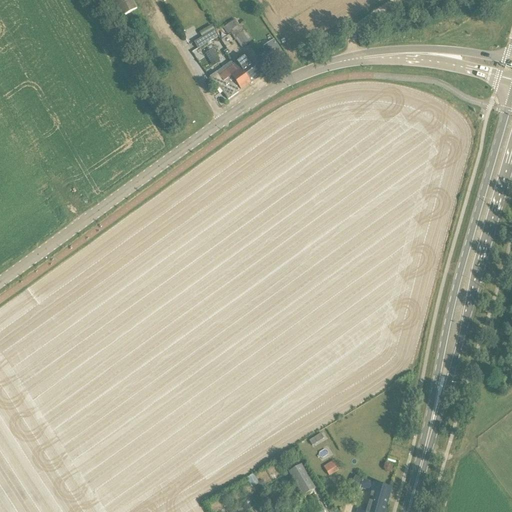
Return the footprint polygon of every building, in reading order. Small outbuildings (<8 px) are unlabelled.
[(131,0),(112,0),(122,18),(136,10),(131,0)] [(228,35),(230,33),(240,27),(239,26),(235,20),(223,28),(228,35)] [(244,24),(240,27),(230,33),(235,41),(242,49),(253,41),(248,34),(250,33),(244,24)] [(192,27),(183,32),(186,37),(195,32),(192,27)] [(194,43),(198,50),(218,38),(214,31),(194,43)] [(220,64),(213,51),(211,52),(207,54),(205,55),(213,68),(220,64)] [(240,61),(233,66),(238,72),(241,70),(251,84),(261,77),(244,53),(238,57),(240,61)] [(241,91),(251,84),(241,70),(238,72),(233,66),(231,63),(226,66),(215,74),(210,78),(217,87),(219,86),(228,100),(241,91)] [(334,461),(323,468),(329,476),(339,470),(334,461)] [(289,473),(303,497),(315,489),(301,465),(289,473)] [(384,511),(391,489),(374,484),(363,480),(355,476),(347,493),(357,498),(360,488),(372,492),(366,511),(384,511)] [(261,488),(266,486),(263,480),(258,483),(261,488)]
